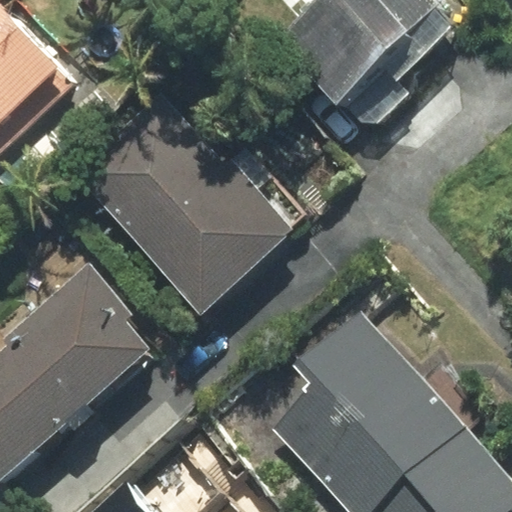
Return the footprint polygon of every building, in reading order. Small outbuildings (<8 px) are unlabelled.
[(321,0),(282,36),(361,122),(378,122),(410,93),(396,78),(456,24),(434,0),(321,0)] [(0,6),(0,152),(73,85),(0,6)] [(160,92),(74,168),(201,309),(306,215),(246,148),(226,166),(160,92)] [(88,402),(149,350),(124,321),(129,317),(87,267),(2,339),(9,347),(0,353),(0,475),(66,420),(74,430),(95,411),(88,402)] [(511,511),(511,484),(362,320),(307,369),(321,384),(274,427),(352,511),(511,511)] [(94,511),(152,511),(127,484),(94,511)]
